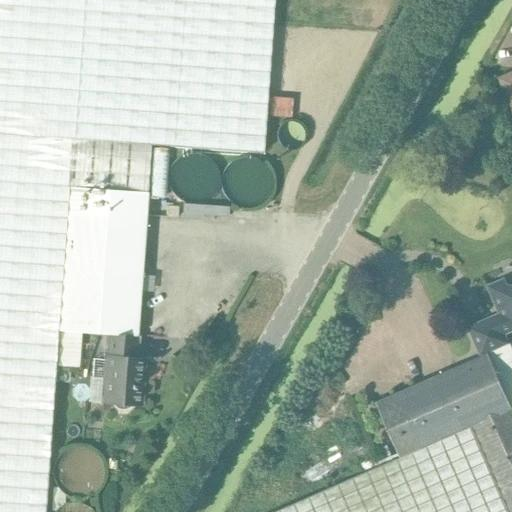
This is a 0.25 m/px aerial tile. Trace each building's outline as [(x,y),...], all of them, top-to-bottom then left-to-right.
[(0,0),(0,511),(45,511),(56,366),(79,368),(81,333),(108,335),(103,403),(112,404),(113,405),(113,406),(114,406),(114,407),(115,407),(116,408),(117,408),(118,409),(119,409),(120,409),(121,409),(122,409),(123,409),(124,409),(125,409),(126,409),(127,408),(128,408),(129,408),(129,407),(130,407),(130,406),(131,406),(132,405),(140,406),(143,368),(135,368),(137,337),(147,195),(151,145),(263,153),(273,0),(0,0)] [(511,74),(501,80),(511,106),(511,74)] [(197,155),(194,154),(191,155),(188,155),(186,156),(183,157),(181,158),(179,160),(177,161),(175,163),(173,166),(172,168),(171,170),(170,173),(169,176),(169,178),(169,181),(169,184),(170,186),(171,189),(172,192),(173,194),(175,196),(177,198),(179,200),(181,201),(184,203),(186,204),(189,204),(191,205),(194,205),(197,205),(199,204),(202,203),(205,202),(207,201),(209,200),(211,198),(213,196),(215,194),(216,191),(217,189),(218,186),(219,184),(219,181),(219,178),(219,175),(218,173),(217,170),(216,168),(215,165),(213,163),(211,161),(209,160),(207,158),(204,157),(202,156),(199,155),(197,155)] [(223,196),(224,198),(226,200),(227,201),(229,203),(230,204),(232,206),(236,208),(238,208),(241,209),(245,210),(250,209),(252,209),(254,208),(258,206),(260,205),(262,204),(264,202),(265,201),(267,199),(268,197),(269,195),(270,193),(271,191),(271,189),(271,186),(272,184),(272,182),(271,180),(271,178),(270,175),(269,173),(268,171),(267,169),(266,167),(264,166),(263,164),(261,163),(259,162),(257,160),(255,160),(253,159),(251,158),(249,158),(246,158),(244,158),(242,158),(240,159),(237,159),(235,160),(231,162),(230,163),(226,167),(225,168),(224,170),(223,172),(222,174),(221,176),(220,179),(220,181),(220,183),(220,185),(220,188),(221,190),(221,192),(222,194),(223,196)] [(178,218),(178,207),(166,207),(166,217),(178,218)] [(400,457),(274,511),(511,511),(511,353),(507,343),(503,334),(511,330),(511,285),(508,284),(506,280),(489,287),(501,315),(470,328),(482,357),(396,394),(376,403),(400,457)] [(108,471),(108,470),(107,465),(105,459),(103,455),(100,451),(92,447),(87,445),(81,445),(78,446),(72,448),(67,450),(65,453),(61,458),(59,461),(58,465),(58,471),(59,476),(60,481),(65,488),(69,490),(73,493),(78,495),(82,495),(88,494),(91,493),(95,492),(100,489),(103,484),(106,480),(107,476),(108,471)] [(297,487),(361,468),(374,465),(369,447),(292,471),(297,487)] [(97,511),(95,509),(91,506),(87,504),(82,503),(77,503),(69,505),(66,507),(61,511),(60,511),(97,511)]
